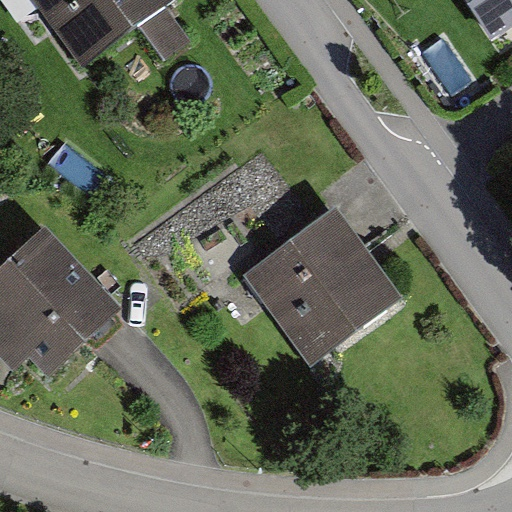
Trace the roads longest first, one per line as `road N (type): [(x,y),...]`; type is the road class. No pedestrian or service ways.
road 1 (residential): [(511,309),(350,108),(281,0)]
road 2 (residential): [(0,447),(110,489),(233,511)]
